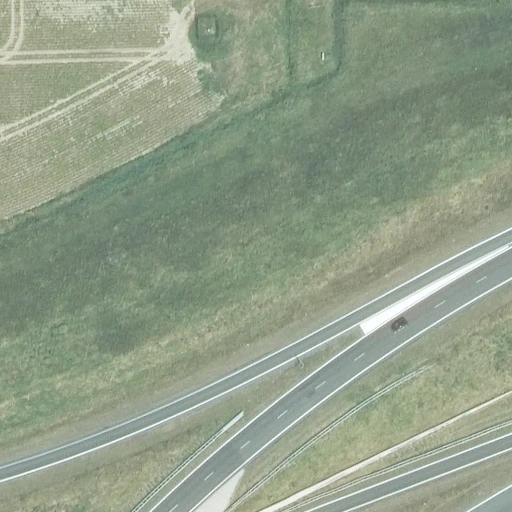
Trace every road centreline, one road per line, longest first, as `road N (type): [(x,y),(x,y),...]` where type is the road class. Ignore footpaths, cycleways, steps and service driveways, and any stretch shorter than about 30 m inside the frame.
road 1 (trunk): [(511,237),(235,382),(123,433),(0,474)]
road 2 (trunk): [(511,263),(369,348),(167,511)]
road 3 (trunk): [(331,511),(511,442)]
